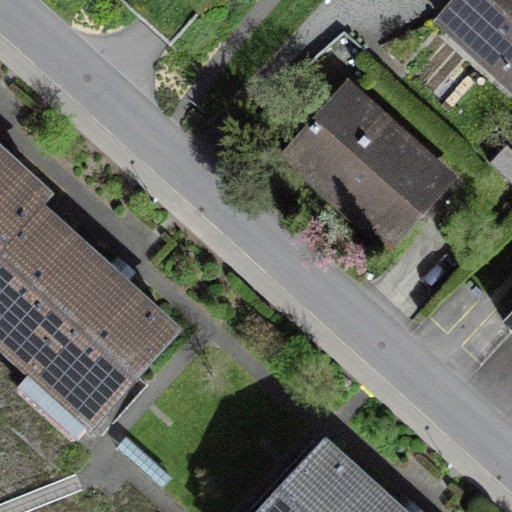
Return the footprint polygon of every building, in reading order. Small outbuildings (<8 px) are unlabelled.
[(511,0),(446,0),(422,29),(511,104),(511,0)] [(338,84),(267,161),(380,264),(451,186),(338,84)] [(98,269),(35,211),(47,198),(0,155),(0,347),(88,428),(172,336),(98,269)] [(511,322),(503,332),(511,340),(511,322)] [(393,511),(324,449),(267,511),(393,511)]
